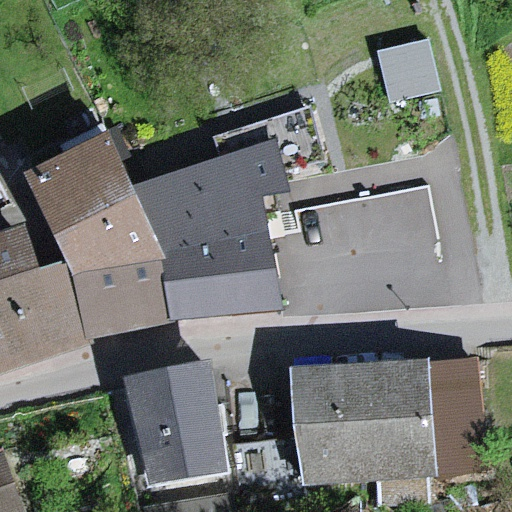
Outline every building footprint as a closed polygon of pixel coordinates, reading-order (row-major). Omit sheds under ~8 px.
[(393,94),(445,84),(434,31),(382,41),(393,94)] [(166,265),(132,198),(108,146),(39,173),(42,183),(29,187),(63,270),(44,277),(27,231),(0,240),(0,375),(174,325),(166,265)] [(285,193),(274,152),(132,198),(166,265),(174,325),(278,319),(259,202),(285,193)] [(0,210),(12,204),(0,182),(0,210)] [(490,483),(482,362),(295,374),(302,494),(490,483)] [(231,482),(208,370),(128,386),(151,499),(231,482)] [(0,455),(0,511),(21,511),(4,454),(0,455)]
